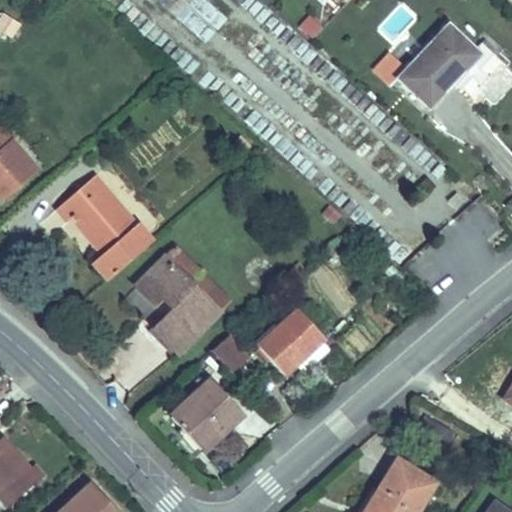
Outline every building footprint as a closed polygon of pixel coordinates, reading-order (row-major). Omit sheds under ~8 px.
[(394,46),(417,20),(399,4),(375,30),(394,46)] [(3,13),(0,17),(0,32),(11,40),(21,25),(3,13)] [(448,25),(397,80),(429,110),(453,84),(459,89),(493,54),(482,43),(475,50),(448,25)] [(0,129),(0,201),(35,170),(0,129)] [(152,243),(95,177),(58,208),(69,220),(72,217),(88,234),(86,236),(102,255),(92,263),(108,281),(152,243)] [(165,258),(216,309),(227,299),(176,247),(165,258)] [(165,258),(136,287),(156,308),(163,301),(172,309),(152,328),(178,355),(220,313),(165,258)] [(298,263),(291,269),(297,275),(304,269),(298,263)] [(284,377),(321,342),(324,340),(297,311),(257,348),(284,377)] [(178,355),(152,328),(148,332),(174,358),(178,355)] [(246,358),(228,339),(214,352),(232,371),(246,358)] [(329,351),(321,342),(295,366),(303,374),(329,351)] [(210,380),(170,417),(203,453),(243,416),(210,380)] [(2,438),(0,439),(0,499),(7,508),(43,477),(33,466),(29,470),(2,438)] [(396,461),(370,503),(378,509),(376,511),(417,511),(434,484),(396,461)] [(112,511),(89,487),(62,511),(112,511)] [(370,503),(364,511),(376,511),(378,509),(370,503)]
